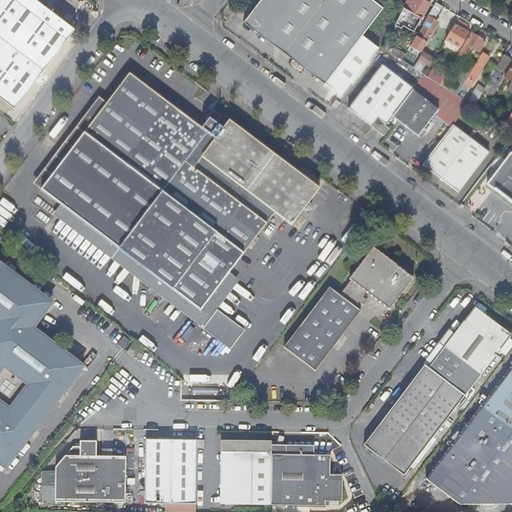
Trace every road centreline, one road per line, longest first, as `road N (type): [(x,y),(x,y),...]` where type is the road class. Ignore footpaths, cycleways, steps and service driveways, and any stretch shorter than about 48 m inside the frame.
road 1 (unknown): [(18,139),(21,212),(30,233),(198,369),(242,352),(333,221)]
road 2 (residential): [(466,250),(335,418),(106,417)]
road 3 (residential): [(466,250),(183,34)]
road 4 (unknown): [(0,471),(15,466),(107,348),(0,241)]
road 5 (residential): [(123,0),(0,163)]
road 6 (unknown): [(225,66),(196,104),(115,54)]
